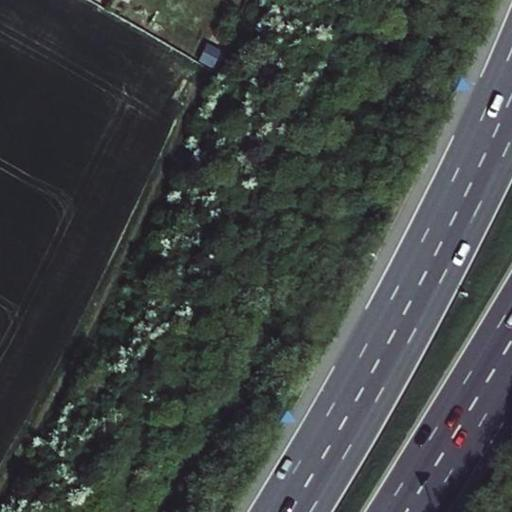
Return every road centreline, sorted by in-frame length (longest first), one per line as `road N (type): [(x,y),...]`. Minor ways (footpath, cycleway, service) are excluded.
road 1 (motorway): [(511,91),(349,422),(293,511)]
road 2 (motorway): [(405,511),(511,337)]
